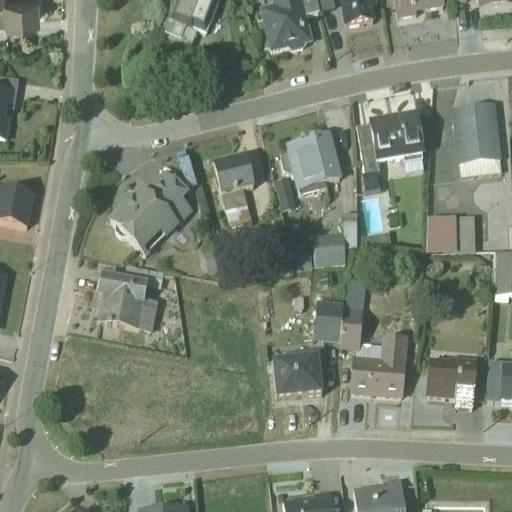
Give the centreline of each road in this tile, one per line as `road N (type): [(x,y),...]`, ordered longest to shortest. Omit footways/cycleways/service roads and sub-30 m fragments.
road 1 (residential): [(30,458),(57,473),(94,474),(324,450),(511,459)]
road 2 (residential): [(511,63),(362,85),(139,140),(92,135)]
road 3 (residential): [(30,458),(27,406),(71,176),(92,135)]
road 4 (residential): [(92,135),(81,101),(84,0)]
